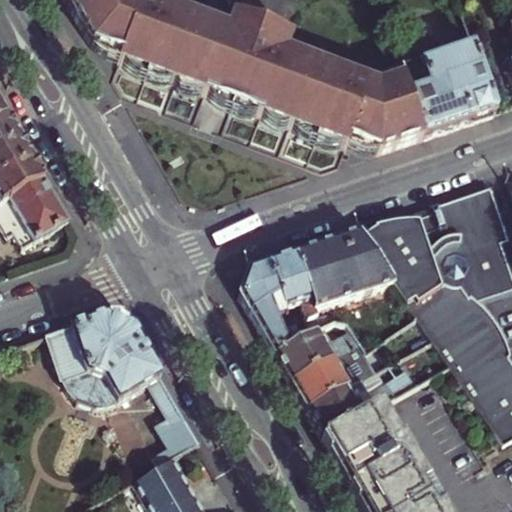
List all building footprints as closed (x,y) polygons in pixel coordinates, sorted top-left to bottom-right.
[(60,0),(67,11),(84,0),(60,0)] [(135,2),(133,0),(84,0),(67,11),(91,52),(119,62),(117,69),(347,154),(349,147),(378,158),(424,143),(403,83),(378,92),(285,58),(290,43),(233,22),(227,36),(135,2)] [(419,63),(399,70),(403,83),(424,143),(470,127),(470,128),(493,120),(493,119),(494,119),(470,47),(459,46),(447,50),(443,57),(444,63),(422,70),(419,63)] [(4,120),(0,122),(0,151),(17,141),(4,120)] [(0,180),(29,163),(17,141),(0,151),(0,180)] [(29,163),(0,180),(0,208),(42,185),(29,163)] [(42,185),(0,208),(0,233),(5,242),(11,239),(20,255),(67,228),(42,185)] [(359,238),(357,239),(390,287),(495,437),(510,427),(511,430),(511,363),(511,362),(511,360),(511,359),(498,331),(478,309),(511,297),(511,284),(500,250),(508,248),(490,196),(436,214),(438,220),(433,221),(438,236),(423,241),(419,227),(409,227),(398,228),(375,233),(375,234),(362,243),(359,238)] [(430,215),(397,226),(398,228),(409,227),(419,227),(423,241),(438,236),(433,221),(431,214),(430,215)] [(310,306),(314,315),(390,287),(357,239),(293,261),(310,306)] [(293,261),(267,269),(284,315),(310,306),(293,261)] [(240,306),(248,320),(269,307),(277,329),(283,327),(281,322),(286,320),(284,315),(267,269),(251,274),(250,273),(247,275),(246,277),(247,279),(240,298),(239,299),(237,303),(239,306),(240,306)] [(296,349),(287,325),(283,327),(277,329),(269,307),(248,320),(273,362),(296,349)] [(324,319),(316,321),(321,334),(329,329),(324,319)] [(146,393),(154,406),(156,407),(160,407),(168,402),(128,334),(102,324),(46,343),(62,391),(68,400),(75,407),(74,410),(92,417),(94,413),(99,414),(105,413),(112,411),(146,393)] [(273,362),(289,391),(332,365),(357,350),(347,335),(328,347),(324,353),(316,337),(296,349),(273,362)] [(332,365),(289,391),(305,418),(360,386),(370,381),(376,378),(363,359),(357,350),(332,365)] [(305,418),(321,445),(378,412),(415,389),(398,365),(376,378),(370,381),(373,385),(378,383),(382,390),(368,399),(360,386),(305,418)] [(156,407),(154,406),(166,426),(178,420),(168,402),(160,407),(156,407)] [(321,445),(360,511),(436,511),(378,412),(321,445)] [(196,451),(178,420),(166,426),(158,431),(156,438),(166,455),(149,465),(155,475),(171,465),(196,451)] [(495,437),(494,438),(503,451),(511,446),(511,430),(510,427),(495,437)] [(197,511),(171,465),(155,475),(132,488),(145,511),(197,511)]
